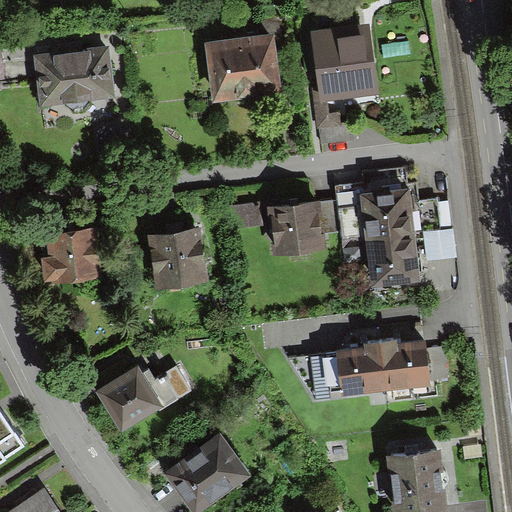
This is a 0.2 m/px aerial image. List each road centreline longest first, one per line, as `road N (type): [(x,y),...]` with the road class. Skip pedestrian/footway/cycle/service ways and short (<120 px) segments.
road 1 (residential): [(273,334),(473,311),(446,156),(0,205)]
road 2 (residential): [(0,287),(63,440),(124,511)]
road 3 (primary): [(511,237),(479,0)]
